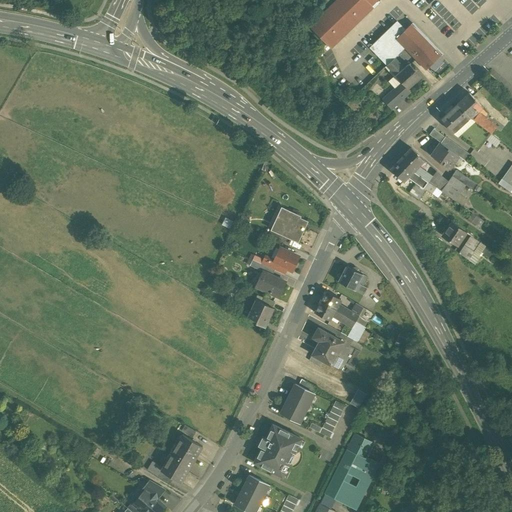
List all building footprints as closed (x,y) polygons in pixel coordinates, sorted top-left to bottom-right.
[(337,0),(310,27),(330,48),(373,8),(371,6),(376,0),(337,0)] [(397,22),(370,48),(387,66),(394,59),(405,47),(397,39),(405,30),(397,22)] [(405,30),(397,39),(405,47),(426,69),(441,55),(411,25),(405,30)] [(394,59),(387,66),(396,76),(404,69),(394,59)] [(396,76),(401,82),(407,89),(421,77),(416,72),(418,70),(415,66),(413,68),(409,64),(396,76)] [(401,82),(382,99),(392,110),(411,92),(407,89),(401,82)] [(482,107),(469,93),(458,103),(470,117),(476,112),(482,107)] [(458,103),(440,119),(453,133),(470,117),(458,103)] [(476,112),(470,117),(472,119),(491,133),(496,127),(476,112)] [(470,117),(453,133),(477,152),(491,133),(472,119),(470,117)] [(444,137),(433,129),(429,135),(440,143),(441,143),(445,137),(444,137)] [(469,154),(445,136),(444,137),(445,137),(441,143),(458,156),(465,160),(469,154)] [(441,143),(440,143),(431,156),(449,169),(458,156),(441,143)] [(411,148),(401,159),(413,171),(418,166),(424,160),(411,148)] [(401,159),(391,170),(403,182),(408,177),(413,171),(401,159)] [(436,170),(424,160),(418,166),(432,176),(436,170)] [(511,164),(502,178),(511,184),(511,164)] [(432,176),(418,166),(413,171),(428,181),(432,176)] [(466,177),(456,170),(452,176),(462,182),(466,177)] [(428,181),(413,171),(408,177),(417,183),(423,188),(428,181)] [(462,182),(452,176),(446,185),(441,191),(454,200),(465,185),(462,182)] [(475,183),(466,177),(462,182),(465,185),(472,189),(475,183)] [(428,181),(423,188),(430,192),(434,186),(428,181)] [(422,190),(415,185),(409,193),(418,200),(424,192),(422,190)] [(300,216),(284,209),(274,230),(273,231),(285,236),(298,242),(307,222),(299,218),(300,216)] [(479,219),(472,214),(468,220),(474,225),(479,219)] [(484,222),(479,219),(474,225),(478,228),(484,222)] [(467,232),(452,221),(442,236),(457,246),(467,232)] [(285,236),(273,231),(274,230),(272,229),(270,231),(268,236),(283,242),(285,236)] [(480,243),(474,239),(469,246),(475,250),(480,243)] [(473,252),(464,246),(459,253),(468,260),(473,252)] [(298,257),(280,248),(274,261),(274,263),(286,269),(292,271),(298,257)] [(274,261),(265,257),(262,264),(274,270),(284,274),(286,269),(274,263),(274,261)] [(262,264),(253,260),(250,266),(262,272),(262,271),(272,276),(274,270),(262,264)] [(362,273),(346,265),(338,281),(353,289),(357,282),(362,273)] [(272,276),(262,271),(262,272),(255,287),(279,297),(286,282),(272,276)] [(362,285),(357,282),(353,289),(358,291),(362,285)] [(362,285),(358,291),(363,294),(366,287),(362,285)] [(341,298),(325,290),(320,301),(335,310),(338,303),(341,298)] [(274,302),(264,297),(261,303),(272,307),(274,302)] [(261,303),(256,300),(248,318),(257,321),(256,323),(265,327),(274,308),(261,303)] [(335,310),(320,301),(314,312),(329,321),(332,316),(335,310)] [(349,310),(338,303),(335,310),(346,316),(349,310)] [(362,310),(354,306),(351,311),(359,315),(362,310)] [(346,316),(335,310),(332,316),(343,321),(346,316)] [(351,311),(349,310),(346,316),(356,322),(359,315),(351,311)] [(356,322),(346,316),(343,321),(352,327),(356,322)] [(352,327),(347,336),(358,342),(366,328),(356,322),(352,327)] [(344,343),(318,328),(313,338),(319,341),(312,355),(330,365),(335,356),(336,356),(344,343)] [(317,388),(301,379),(298,385),(314,393),(317,388)] [(298,385),(295,384),(290,394),(309,403),(314,393),(298,385)] [(358,407),(365,393),(356,388),(348,402),(358,407)] [(309,403),(290,394),(285,403),(305,413),(309,403)] [(346,406),(335,401),(333,406),(343,411),(346,406)] [(305,413),(285,403),(280,413),(300,423),(305,413)] [(343,411),(333,406),(330,411),(340,417),(343,411)] [(340,417),(330,411),(327,417),(338,422),(340,417)] [(338,422),(327,417),(325,422),(335,427),(338,422)] [(322,427),(312,422),(309,428),(319,433),(322,427)] [(335,427),(325,422),(322,427),(332,433),(335,427)] [(185,425),(182,431),(192,437),(195,431),(185,425)] [(301,439),(273,425),(266,439),(263,438),(259,445),(262,447),(254,462),(283,476),(290,462),(287,461),(292,451),(294,453),(301,439)] [(332,433),(322,427),(319,433),(330,438),(332,433)] [(355,434),(320,504),(335,511),(338,511),(343,503),(356,509),(378,465),(366,459),(373,443),(355,434)] [(203,447),(182,435),(171,453),(192,465),(203,447)] [(192,465),(171,453),(161,471),(171,477),(182,483),(192,465)] [(171,477),(161,471),(158,477),(168,483),(171,477)] [(269,485),(250,475),(244,485),(264,495),(269,485)] [(165,490),(149,481),(143,489),(145,490),(157,500),(165,490)] [(264,495),(244,485),(240,495),(259,504),(264,495)] [(157,500),(145,490),(141,496),(141,501),(137,507),(136,507),(141,511),(142,511),(159,511),(165,506),(157,500)] [(255,511),(259,504),(240,495),(235,505),(249,511),(255,511)] [(299,500),(288,495),(286,500),(296,505),(299,500)] [(296,505),(286,500),(283,505),(294,510),(296,505)] [(137,507),(132,503),(128,508),(131,511),(140,511),(141,511),(136,507),(137,507)]
